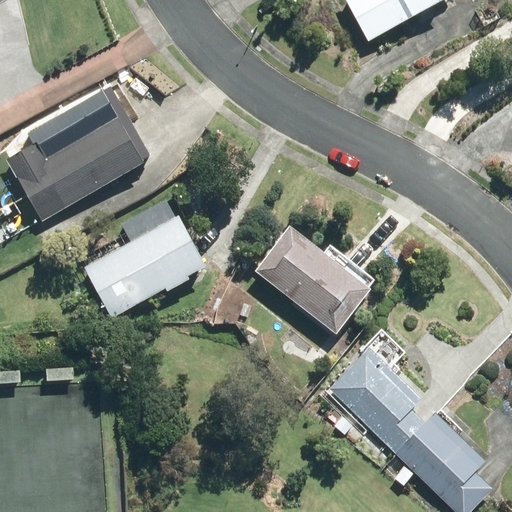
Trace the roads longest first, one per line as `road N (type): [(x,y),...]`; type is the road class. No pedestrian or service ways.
road 1 (residential): [(177,0),(231,68),(314,124),(441,191),(511,254)]
road 2 (unknown): [(369,151),(511,53)]
